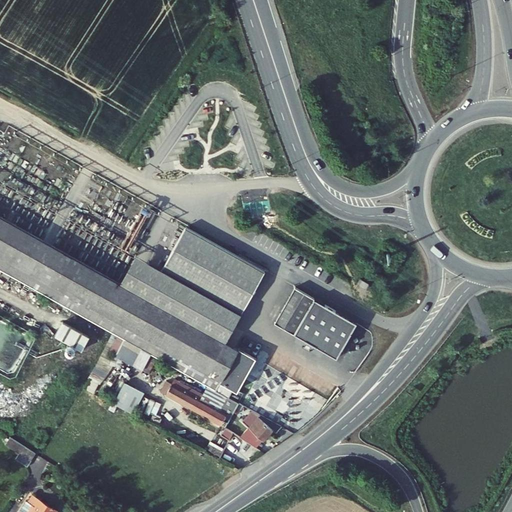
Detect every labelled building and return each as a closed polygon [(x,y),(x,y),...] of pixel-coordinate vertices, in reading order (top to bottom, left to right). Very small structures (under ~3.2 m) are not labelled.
[(88,267),(0,219),(0,267),(115,332),(208,384),(227,395),(231,397),(235,391),(238,392),(255,365),(228,348),(121,288),(86,268),(88,267)] [(269,277),(190,233),(164,277),(243,322),(269,277)] [(164,277),(136,261),(121,288),(228,348),(243,322),(164,277)] [(370,297),(373,292),(364,287),(361,292),(370,297)] [(361,328),(299,291),(279,327),(310,345),(309,348),(315,351),(316,349),(339,363),(361,328)] [(74,342),(83,347),(92,331),(64,316),(55,333),(74,343),(74,342)] [(98,362),(88,375),(99,383),(109,370),(98,362)] [(264,366),(250,395),(266,403),(265,405),(296,421),(299,415),(297,414),(300,408),(308,412),(311,405),(313,407),(320,393),(264,366)] [(124,380),(115,401),(136,409),(144,388),(124,380)] [(200,397),(173,382),(167,394),(223,424),(229,413),(220,408),(200,397)] [(208,384),(200,397),(220,408),(227,395),(208,384)] [(281,425),(241,402),(237,409),(252,417),(244,423),(260,438),(272,429),(276,432),(281,425)] [(225,425),(221,433),(230,437),(234,430),(225,425)] [(38,452),(13,436),(8,444),(21,452),(17,459),(29,466),(38,452)] [(221,447),(208,441),(205,447),(218,453),(221,447)] [(28,493),(24,491),(13,510),(16,511),(49,511),(55,504),(37,492),(38,491),(32,487),(28,493)]
